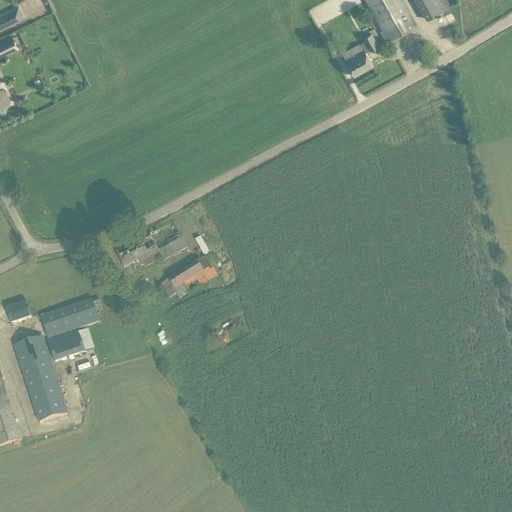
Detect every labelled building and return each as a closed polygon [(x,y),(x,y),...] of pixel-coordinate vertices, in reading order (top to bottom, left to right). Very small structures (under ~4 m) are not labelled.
[(366,0),(389,40),(417,24),(403,0),(366,0)] [(415,0),(427,19),(449,6),(445,0),(415,0)] [(0,23),(2,28),(24,17),(18,7),(0,15),(0,23)] [(345,59),(353,74),(364,68),(365,69),(373,65),(366,52),(371,49),(371,50),(378,46),(371,33),(364,37),(366,40),(360,43),(363,49),(362,49),(359,43),(342,52),(345,59)] [(9,38),(0,42),(0,46),(4,54),(14,49),(9,38)] [(116,255),(121,263),(124,269),(132,264),(134,267),(124,273),(130,283),(139,278),(135,270),(144,265),(145,268),(161,259),(163,262),(187,248),(174,223),(116,255)] [(199,237),(194,240),(203,255),(208,252),(199,237)] [(180,299),(217,276),(206,259),(162,286),(170,299),(176,295),(180,299)] [(40,317),(43,327),(47,338),(98,321),(91,300),(40,317)] [(25,302),(5,309),(11,325),(31,318),(25,302)] [(47,341),(55,366),(84,356),(83,354),(94,350),(88,332),(78,335),(77,331),(47,341)] [(43,338),(14,347),(39,423),(67,414),(43,338)] [(0,446),(20,440),(0,377),(0,446)]
